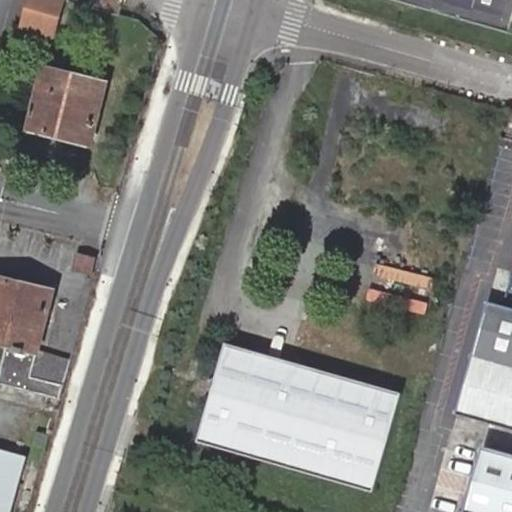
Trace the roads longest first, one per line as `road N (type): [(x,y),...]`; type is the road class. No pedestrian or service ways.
road 1 (unclassified): [(87,511),(163,262),(230,95),(258,0)]
road 2 (unclassified): [(207,0),(53,511)]
road 3 (unknown): [(511,192),(431,445)]
